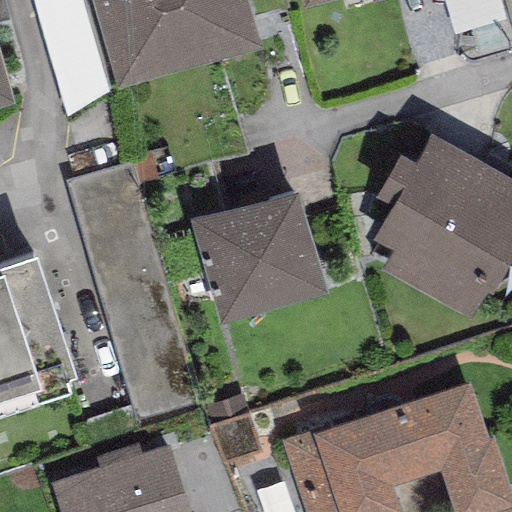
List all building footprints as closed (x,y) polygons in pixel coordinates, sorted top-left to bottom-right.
[(93,0),(116,76),(260,33),(250,0),(93,0)] [(511,7),(510,0),(458,0),(465,25),(511,12),(511,7)] [(0,26),(0,83),(15,79),(0,26)] [(511,227),(511,163),(431,120),(416,147),(398,138),(374,183),(392,193),(371,232),(391,242),(380,263),(467,310),(511,227)] [(129,155),(64,174),(137,417),(202,397),(129,155)] [(297,174),(188,206),(220,311),(329,279),(297,174)] [(35,230),(0,241),(0,388),(77,364),(35,230)] [(314,422),(281,433),(306,511),(511,511),(511,483),(491,420),(486,422),(468,365),(312,416),(314,422)] [(193,511),(169,435),(141,444),(138,434),(95,447),(99,458),(51,473),(63,511),(193,511)]
